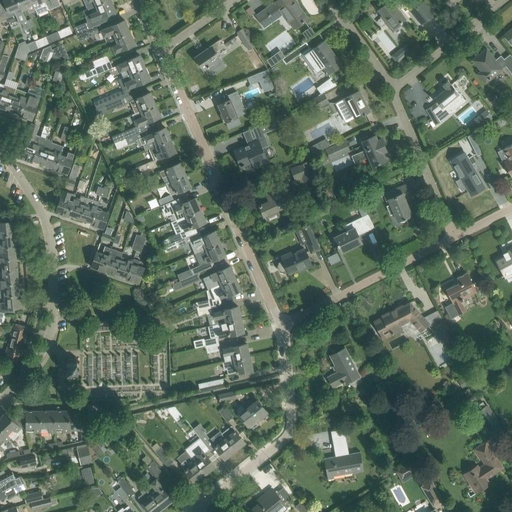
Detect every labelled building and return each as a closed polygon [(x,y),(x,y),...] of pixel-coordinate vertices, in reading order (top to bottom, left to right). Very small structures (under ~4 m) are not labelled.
[(22,11),(17,0),(3,0),(9,13),(13,11),(19,24),(21,23),(26,21),(22,11)] [(35,10),(30,0),(17,0),(22,11),(27,8),(29,13),(35,10)] [(43,0),(30,0),(35,10),(37,14),(48,10),(45,4),(43,0)] [(82,0),(87,9),(96,5),(107,0),(82,0)] [(88,13),(91,21),(101,16),(101,17),(115,11),(110,0),(107,0),(96,5),(87,9),(88,13)] [(303,20),(306,18),(297,5),(297,4),(294,0),(277,0),(256,16),(264,26),(273,19),(271,16),(280,9),(294,28),(304,21),(303,20)] [(393,27),(404,18),(395,8),(405,0),(404,0),(389,0),(379,9),(393,27)] [(412,11),(422,24),(433,14),(423,2),(412,11)] [(250,7),(246,10),(250,15),(254,12),(250,7)] [(12,18),(7,20),(11,29),(16,26),(12,18)] [(102,31),(104,36),(107,42),(110,40),(129,32),(124,20),(110,26),(111,27),(102,31)] [(85,23),(74,28),(77,34),(88,29),(85,23)] [(60,38),(72,33),(69,26),(57,32),(60,38)] [(254,47),(242,28),(237,32),(249,50),(254,47)] [(91,35),(88,29),(77,34),(79,40),(91,35)] [(57,32),(46,36),(49,43),(60,38),(57,32)] [(135,44),(129,32),(110,40),(115,52),(121,49),(121,50),(135,44)] [(38,48),(49,43),(46,36),(35,41),(38,47),(38,48)] [(197,51),(199,54),(195,57),(203,69),(207,66),(208,67),(209,66),(214,73),(225,66),(219,58),(220,58),(215,51),(224,45),(220,39),(206,49),(204,47),(197,51)] [(24,41),(18,43),(18,44),(23,54),(25,53),(28,52),(38,47),(35,41),(26,45),(24,41)] [(327,74),(339,66),(330,54),(332,52),(329,47),(327,49),(322,42),(311,50),(310,49),(311,49),(306,42),(280,60),(285,67),(302,55),(317,75),(324,70),(327,74)] [(18,44),(15,56),(23,58),(23,57),(25,53),(23,54),(18,44)] [(60,60),(69,56),(64,44),(54,48),(60,60)] [(50,46),(43,49),(41,55),(39,58),(54,64),(56,58),(50,46)] [(31,57),(29,64),(35,70),(39,58),(41,55),(43,49),(32,54),(33,56),(32,58),(31,57)] [(501,55),(495,60),(486,49),(473,60),(482,71),(478,74),(485,83),(505,66),(511,74),(511,56),(510,54),(504,59),(501,55)] [(396,53),(393,56),(398,62),(401,59),(396,53)] [(94,68),(109,62),(106,55),(91,61),(94,68)] [(131,73),(145,67),(139,55),(126,61),(126,62),(118,65),(123,77),(131,73)] [(109,62),(94,68),(78,75),(80,81),(112,68),(109,62)] [(131,73),(123,77),(128,88),(136,85),(150,79),(145,67),(131,73)] [(256,74),(248,77),(251,84),(259,80),(263,92),(275,87),(267,69),(256,74)] [(333,78),(318,85),(321,92),(336,84),(333,78)] [(465,101),(451,84),(448,80),(442,84),(446,89),(434,98),(436,101),(435,101),(436,103),(432,106),(432,105),(426,109),(435,125),(441,121),(441,120),(465,101)] [(0,106),(8,109),(15,89),(4,85),(0,95),(0,106)] [(8,109),(19,113),(27,92),(15,89),(8,109)] [(125,89),(93,102),(96,109),(102,106),(122,98),(128,95),(125,89)] [(346,122),(369,110),(358,90),(336,102),(340,110),(342,109),(348,121),(346,122)] [(27,92),(19,113),(20,113),(19,115),(31,120),(38,99),(27,95),(27,93),(27,92)] [(130,101),(135,113),(155,104),(150,92),(136,98),(136,99),(130,101)] [(324,92),(311,99),(317,109),(329,102),(324,92)] [(122,98),(102,106),(105,112),(124,104),(122,98)] [(225,121),(237,116),(240,115),(236,106),(234,108),(230,99),(218,104),(221,113),(220,113),(223,122),(225,121)] [(155,104),(135,113),(132,114),(135,120),(137,126),(134,127),(121,132),(124,139),(125,138),(137,133),(149,127),(147,122),(160,116),(155,104)] [(482,113),(487,119),(491,116),(486,109),(482,113)] [(259,135),(275,128),(271,120),(255,127),(259,135)] [(64,142),(69,128),(64,126),(59,140),(64,142)] [(145,150),(148,149),(156,145),(170,139),(165,127),(139,138),(137,133),(125,138),(127,143),(136,140),(139,147),(142,145),(145,150)] [(69,128),(64,142),(69,143),(74,130),(69,128)] [(473,132),(466,135),(474,150),(481,147),(473,132)] [(25,142),(20,158),(31,162),(40,138),(28,134),(25,142)] [(370,166),(385,160),(382,152),(386,150),(381,139),(377,140),(375,135),(369,138),(368,136),(359,139),(370,166)] [(44,164),(51,143),(52,141),(40,137),(40,138),(31,162),(32,162),(33,160),(44,164)] [(235,150),(242,166),(253,161),(254,165),(266,160),(263,153),(263,152),(263,153),(261,148),(268,145),(264,138),(235,150)] [(170,139),(156,145),(148,149),(153,160),(161,157),(162,157),(175,151),(170,139)] [(336,157),(349,151),(345,140),(331,145),(336,157)] [(44,164),(55,168),(61,151),(62,147),(51,143),(44,164)] [(511,144),(498,151),(511,177),(511,176),(511,144)] [(61,151),(55,168),(54,170),(67,174),(74,153),(67,151),(65,156),(60,155),(61,151)] [(482,182),(481,180),(464,152),(450,161),(470,195),(485,187),(482,182)] [(156,166),(153,160),(137,167),(139,173),(152,168),(156,166)] [(160,172),(162,177),(165,183),(166,183),(185,175),(180,162),(166,168),(166,169),(160,172)] [(304,180),(312,177),(306,163),(292,169),(296,178),(302,176),(304,180)] [(80,166),(73,164),(69,177),(75,179),(80,166)] [(152,168),(139,173),(142,179),(155,174),(152,168)] [(166,183),(168,189),(171,194),(160,199),(159,198),(158,199),(161,205),(163,205),(173,200),(171,194),(176,192),(190,187),(185,175),(166,183)] [(403,218),(404,219),(406,218),(405,217),(411,215),(405,199),(417,194),(411,182),(383,193),(386,200),(388,199),(397,221),(403,218)] [(282,184),(265,191),(265,192),(268,197),(269,197),(271,201),(261,205),(261,204),(259,205),(264,216),(264,215),(297,201),(293,191),(287,194),(282,184)] [(61,197),(55,212),(68,216),(75,194),(63,190),(61,197)] [(79,218),(86,198),(80,195),(78,199),(74,198),(75,194),(68,216),(68,214),(79,218)] [(91,222),(97,205),(98,202),(86,198),(79,218),(91,222)] [(177,220),(200,210),(195,198),(182,203),(179,198),(173,200),(163,205),(164,208),(162,209),(164,215),(174,214),(177,220)] [(357,207),(361,217),(343,225),(346,231),(334,237),(341,252),(362,242),(358,235),(374,227),(368,214),(363,204),(357,207)] [(97,206),(97,205),(91,222),(90,224),(103,228),(108,213),(96,209),(97,206)] [(195,226),(205,222),(200,210),(177,220),(181,231),(179,232),(168,237),(168,238),(170,243),(175,241),(197,232),(195,226)] [(133,220),(130,212),(126,211),(123,220),(132,223),(133,220)] [(0,235),(14,234),(16,234),(15,221),(0,222),(0,235)] [(300,229),(310,251),(311,253),(320,249),(310,225),(300,229)] [(197,232),(175,241),(178,247),(190,242),(194,254),(200,251),(220,243),(215,231),(201,236),(199,231),(197,232)] [(0,247),(0,248),(15,246),(14,234),(0,235),(0,247)] [(136,251),(141,237),(136,235),(131,249),(136,251)] [(141,237),(136,251),(141,253),(146,238),(141,237)] [(225,255),(220,243),(200,251),(203,257),(199,259),(202,264),(211,260),(211,261),(225,255)] [(0,259),(16,258),(15,246),(0,248),(0,247),(0,259)] [(103,271),(104,269),(111,248),(105,246),(102,253),(96,251),(91,267),(103,271)] [(104,269),(115,273),(121,256),(122,252),(111,248),(104,269)] [(312,265),(306,252),(304,249),(292,254),(291,252),(282,257),(283,260),(279,262),(277,266),(280,271),(284,273),(288,271),(289,273),(304,266),(305,268),(312,265)] [(504,257),(497,261),(498,264),(497,265),(501,272),(502,272),(505,277),(511,273),(511,249),(507,252),(507,251),(507,252),(504,254),(503,253),(504,257)] [(126,279),(133,260),(121,256),(115,273),(127,277),(126,279)] [(0,271),(2,271),(17,270),(16,258),(0,259),(0,271)] [(138,266),(140,261),(133,258),(133,260),(126,279),(138,283),(144,268),(138,266)] [(204,270),(202,264),(189,270),(192,275),(197,273),(204,270)] [(212,287),(221,284),(235,278),(230,266),(216,272),(211,275),(213,280),(210,282),(212,287)] [(0,284),(18,283),(17,270),(2,271),(3,277),(0,277),(0,284)] [(200,280),(197,273),(192,275),(179,281),(182,288),(200,280)] [(446,289),(453,304),(459,315),(467,312),(461,300),(476,292),(467,273),(457,278),(459,282),(446,289)] [(221,284),(212,287),(210,288),(214,296),(217,295),(218,299),(226,295),(226,296),(231,294),(232,296),(238,294),(236,292),(240,290),(235,278),(221,284)] [(179,281),(173,284),(176,291),(182,288),(179,281)] [(0,296),(4,296),(21,294),(19,294),(18,283),(0,284),(0,286),(0,289),(0,296)] [(153,283),(145,286),(148,293),(155,290),(153,283)] [(5,308),(22,307),(21,294),(4,296),(0,296),(0,303),(5,303),(5,308)] [(197,309),(210,306),(208,300),(196,303),(197,309)] [(410,319),(420,330),(428,323),(409,303),(397,309),(397,308),(382,316),(383,317),(374,321),(383,338),(401,329),(398,325),(410,319)] [(210,306),(197,309),(198,315),(211,313),(210,306)] [(213,312),(216,324),(241,319),(238,306),(223,310),(213,312)] [(443,318),(444,320),(449,329),(454,327),(448,315),(443,318)] [(204,340),(205,346),(218,343),(217,337),(229,335),(244,332),(241,319),(216,324),(207,326),(210,339),(204,340)] [(454,340),(449,329),(444,320),(433,326),(440,339),(441,338),(444,345),(454,340)] [(28,327),(14,323),(4,361),(19,364),(28,327)] [(220,350),(218,343),(205,346),(207,353),(220,350)] [(225,349),(227,355),(233,354),(234,359),(249,356),(246,343),(231,347),(225,349)] [(342,383),(343,384),(359,375),(345,348),(330,356),(335,365),(333,366),(336,372),(328,376),(333,386),(340,383),(341,384),(342,383)] [(252,369),(249,356),(234,359),(222,362),(224,370),(227,369),(228,374),(237,372),(252,369)] [(64,362),(65,372),(67,372),(67,375),(77,375),(77,358),(67,359),(67,362),(64,362)] [(468,376),(458,382),(462,388),(472,382),(468,376)] [(205,382),(207,389),(224,385),(223,378),(205,382)] [(219,394),(219,395),(220,401),(236,398),(234,391),(219,394)] [(385,397),(387,402),(395,397),(392,393),(385,397)] [(257,400),(238,415),(240,417),(240,416),(245,422),(245,421),(250,427),(268,413),(257,400)] [(224,406),(218,411),(227,421),(232,417),(224,406)] [(41,435),(41,433),(41,429),(41,410),(25,410),(25,416),(25,422),(25,427),(25,434),(33,433),(33,435),(41,435)] [(55,410),(41,410),(41,429),(41,433),(47,433),(47,435),(55,435),(55,433),(55,429),(55,410)] [(70,429),(69,412),(69,410),(55,410),(55,429),(55,433),(62,433),(62,435),(69,434),(69,433),(70,429)] [(21,428),(21,427),(18,424),(13,419),(6,412),(0,417),(0,426),(9,436),(15,431),(16,432),(21,428)] [(81,412),(69,412),(70,429),(69,433),(81,432),(81,431),(81,427),(81,423),(81,412)] [(202,440),(192,428),(185,419),(178,424),(192,441),(193,440),(197,445),(202,440)] [(199,422),(192,428),(202,440),(205,444),(210,440),(203,430),(204,429),(199,422)] [(235,431),(231,426),(231,425),(221,433),(225,438),(234,450),(245,442),(235,430),(235,431)] [(0,426),(0,445),(4,441),(6,443),(11,438),(9,436),(0,426)] [(225,438),(221,433),(218,430),(212,435),(215,438),(211,441),(215,446),(224,458),(234,450),(225,438)] [(327,479),(334,478),(333,476),(364,471),(360,452),(349,454),(346,434),(332,436),(334,450),(336,450),(337,456),(324,458),(327,479)] [(492,451),(493,450),(487,441),(475,448),(486,464),(479,468),(477,466),(464,474),(476,492),(489,483),(485,478),(502,467),(492,451)] [(104,452),(96,442),(91,443),(88,444),(98,457),(104,452)] [(88,444),(77,446),(82,467),(92,464),(88,444)] [(155,452),(167,466),(173,462),(161,447),(155,452)] [(195,462),(204,474),(215,466),(205,454),(201,449),(191,457),(189,454),(188,454),(195,462)] [(377,449),(368,451),(369,458),(378,457),(377,449)] [(195,462),(188,454),(185,450),(176,457),(181,463),(180,464),(185,470),(194,482),(204,474),(195,462)] [(35,456),(19,459),(21,468),(37,464),(35,456)] [(161,471),(153,461),(147,466),(156,476),(161,471)] [(410,463),(396,471),(401,479),(414,471),(410,463)] [(93,482),(93,469),(84,469),(85,483),(93,482)] [(0,486),(20,476),(17,471),(13,474),(12,472),(0,477),(0,486)] [(427,475),(419,480),(422,485),(420,486),(433,507),(443,500),(427,475)] [(23,483),(20,476),(0,486),(0,499),(6,496),(7,499),(15,494),(11,487),(17,484),(18,486),(23,483)] [(116,480),(121,486),(130,497),(135,493),(121,476),(116,480)] [(156,479),(146,487),(162,508),(172,499),(169,495),(171,493),(168,489),(166,491),(163,488),(156,479)] [(130,497),(121,486),(116,491),(124,501),(130,497)] [(26,503),(31,502),(40,500),(37,487),(23,491),(26,503)] [(148,511),(156,511),(162,508),(146,487),(141,491),(143,494),(138,497),(143,504),(148,511)] [(255,511),(276,511),(285,505),(272,489),(257,501),(260,504),(253,509),(255,511)] [(40,500),(31,502),(33,510),(53,505),(51,498),(40,500)] [(309,511),(300,501),(295,505),(299,511),(309,511)]
